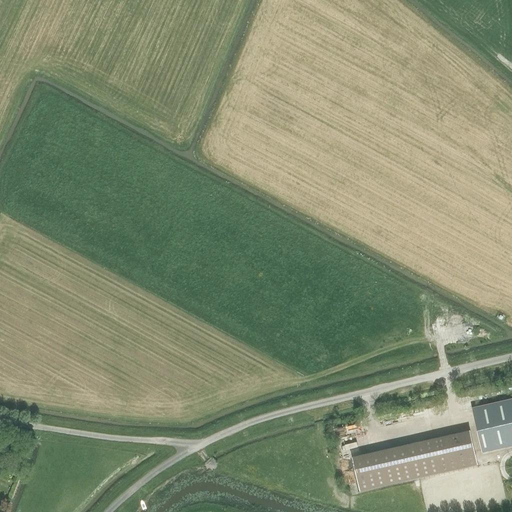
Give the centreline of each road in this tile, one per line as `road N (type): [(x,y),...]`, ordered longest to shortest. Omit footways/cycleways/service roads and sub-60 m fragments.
road 1 (unclassified): [(109,511),(167,464),(244,425),(511,357)]
road 2 (track): [(189,451),(0,421)]
